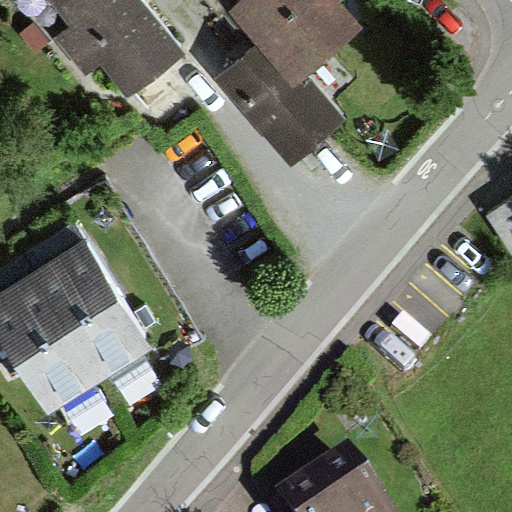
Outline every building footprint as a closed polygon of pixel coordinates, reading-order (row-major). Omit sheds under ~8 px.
[(128,96),(181,56),(137,0),(46,0),(76,39),(64,48),(87,78),(104,65),(128,96)] [(345,0),(240,0),(230,9),(262,45),(296,83),(308,72),(365,23),(345,0)] [(296,83),(262,45),(217,83),(290,170),(349,121),(308,72),(296,83)] [(80,240),(29,274),(98,378),(149,345),(80,240)] [(29,274),(0,292),(0,342),(45,413),(98,378),(29,274)] [(399,511),(352,441),(279,489),(293,511),(399,511)]
